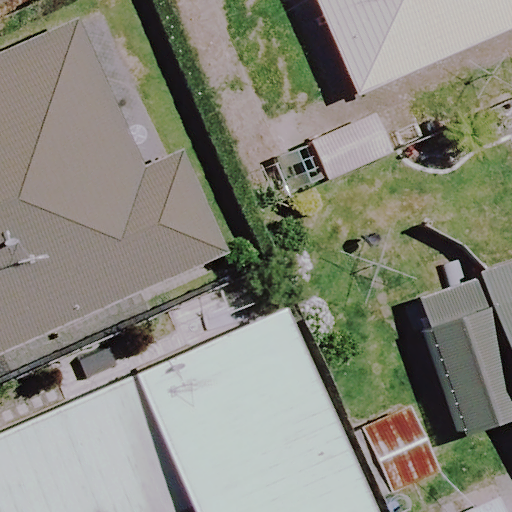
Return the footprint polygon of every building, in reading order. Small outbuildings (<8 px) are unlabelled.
[(511,0),(310,0),(353,99),(511,29),(511,0)] [(134,181),(67,26),(0,54),(0,352),(219,258),(178,162),(134,181)] [(511,269),(474,284),(485,315),(414,341),(451,442),(511,419),(511,269)] [(357,511),(272,315),(0,433),(0,511),(357,511)] [(408,407),(353,429),(380,497),(435,475),(408,407)] [(497,511),(493,502),(469,511),(497,511)]
